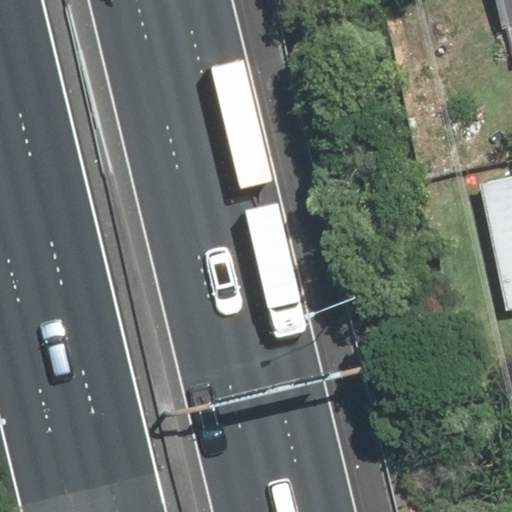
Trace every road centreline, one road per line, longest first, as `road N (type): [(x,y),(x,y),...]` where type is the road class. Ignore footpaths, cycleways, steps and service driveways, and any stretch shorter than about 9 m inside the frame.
road 1 (motorway): [(137,0),(261,511)]
road 2 (motorway): [(120,511),(0,15)]
